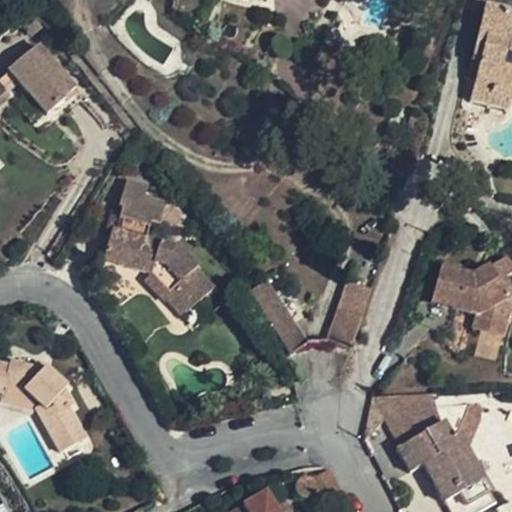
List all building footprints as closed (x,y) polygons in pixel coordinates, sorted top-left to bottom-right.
[(476,67),(470,88),(488,93),(486,100),(506,106),(511,107),(511,18),(483,11),(471,57),(479,59),(476,67)] [(28,49),(0,74),(40,119),(68,93),(28,49)] [(479,59),(471,57),(469,65),(476,67),(479,59)] [(0,97),(1,99),(0,100),(0,110),(6,105),(34,136),(74,100),(68,93),(40,119),(0,74),(0,97)] [(488,93),(470,88),(466,106),(503,117),(506,106),(486,100),(488,93)] [(113,236),(144,246),(149,230),(153,231),(157,232),(165,208),(143,202),(146,193),(125,186),(123,191),(117,209),(116,214),(120,215),(113,236)] [(117,209),(123,191),(110,187),(102,205),(117,209)] [(107,234),(97,266),(145,281),(165,304),(162,308),(176,325),(209,295),(191,276),(193,274),(172,251),(169,253),(144,246),(113,236),(107,234)] [(436,277),(426,311),(473,324),(468,339),(499,346),(511,303),(503,288),(511,283),(511,282),(504,268),(469,287),(436,277)] [(289,362),(307,348),(263,285),(246,298),(289,362)] [(327,350),(352,358),(370,297),(345,290),(327,350)] [(39,363),(33,369),(39,375),(45,369),(39,363)] [(39,375),(33,369),(10,364),(8,370),(0,367),(0,396),(4,397),(2,406),(35,415),(61,459),(86,443),(68,413),(72,410),(63,394),(68,390),(45,369),(39,375)] [(451,422),(395,450),(409,477),(427,468),(445,504),(459,497),(465,509),(491,495),(451,422)] [(328,475),(313,486),(314,488),(315,490),(314,493),(314,496),(311,499),(309,501),(315,511),(321,508),(320,506),(320,504),(321,502),(322,500),(323,498),(325,497),(326,497),(328,496),(330,496),(332,497),(336,499),(341,496),(328,475)] [(240,511),(273,511),(263,497),(240,511)]
